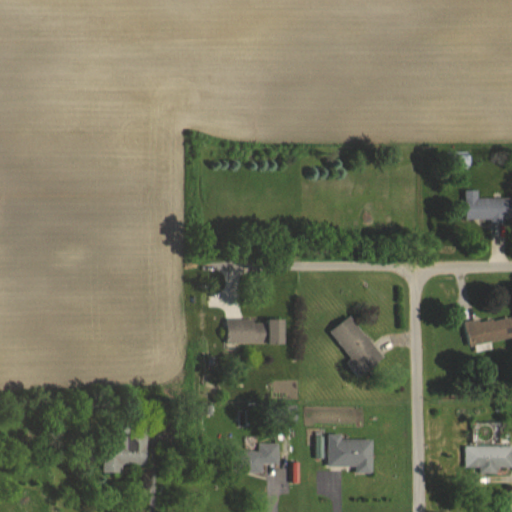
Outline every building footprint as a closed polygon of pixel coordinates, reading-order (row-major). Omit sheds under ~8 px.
[(511,221),(511,198),(478,197),(478,190),(464,190),(464,220),(511,221)] [(469,347),(511,339),(511,319),(511,315),(465,323),(469,347)] [(360,375),(382,358),(350,316),(328,333),(360,375)] [(286,344),(286,319),(226,319),(226,343),(286,344)] [(147,431),(104,431),(103,473),(122,473),(123,464),(146,465),(147,431)] [(371,468),(371,440),(327,440),(327,467),(371,468)] [(279,443),(257,443),(257,452),(243,452),(243,473),(263,473),(263,465),(279,465),(279,443)] [(511,446),(464,446),(464,468),(479,468),(479,474),(497,474),(497,468),(511,468),(511,446)]
